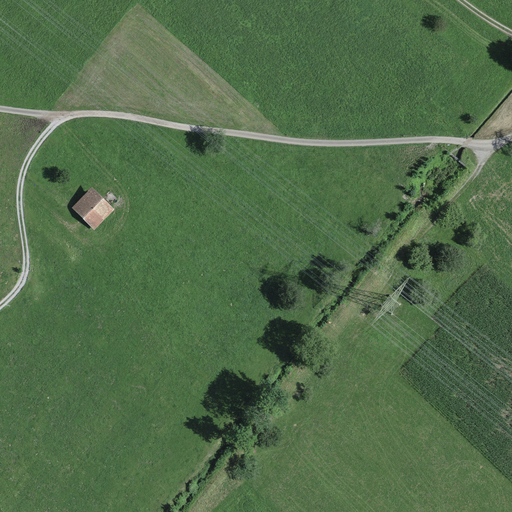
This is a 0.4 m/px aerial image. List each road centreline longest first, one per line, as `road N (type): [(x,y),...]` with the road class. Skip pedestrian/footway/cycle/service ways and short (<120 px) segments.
road 1 (track): [(0,107),(302,141),(492,144),(511,137)]
road 2 (track): [(0,306),(26,267),(21,176),(63,115)]
